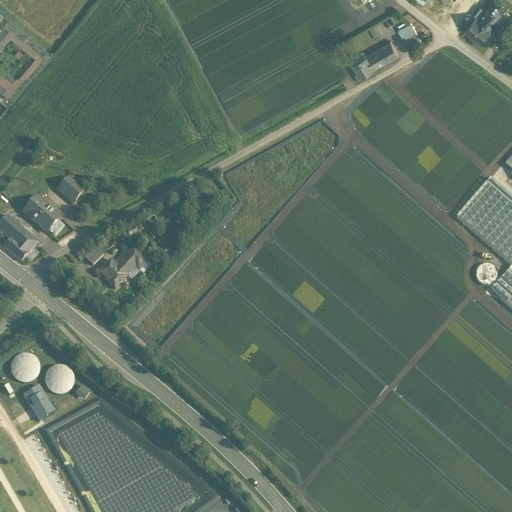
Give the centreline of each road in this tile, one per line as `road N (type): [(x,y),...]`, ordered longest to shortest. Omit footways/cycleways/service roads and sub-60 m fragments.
road 1 (unclassified): [(24,277),(431,51),(440,38)]
road 2 (secondary): [(285,511),(204,428),(40,289)]
